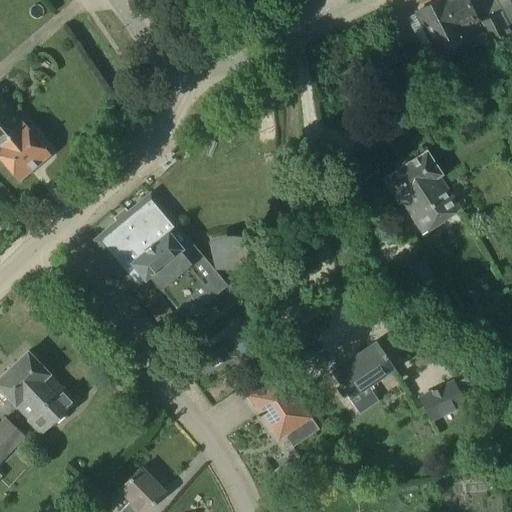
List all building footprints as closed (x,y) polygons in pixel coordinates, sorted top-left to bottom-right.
[(416,13),(436,53),(438,56),(463,43),(463,44),(466,43),(472,40),(468,32),(479,27),(476,22),(477,22),(465,0),(437,0),(415,12),(416,13)] [(509,2),(508,0),(495,0),(511,32),(511,5),(510,2),(509,2)] [(483,43),(491,58),(511,47),(511,36),(499,12),(480,22),(489,40),(483,43)] [(0,141),(21,123),(20,121),(0,98),(0,141)] [(21,123),(0,141),(0,160),(18,181),(49,155),(21,123)] [(459,208),(438,176),(441,175),(425,151),(382,179),(398,203),(400,202),(421,233),(459,208)] [(117,221),(94,240),(122,273),(134,288),(148,277),(152,282),(168,300),(185,320),(226,286),(227,285),(214,270),(172,220),(150,193),(127,212),(127,211),(116,220),(117,221)] [(212,239),(206,241),(214,270),(244,269),(250,240),(247,239),(236,236),(230,235),(221,236),(212,239)] [(422,257),(394,276),(414,306),(442,287),(422,257)] [(148,304),(157,318),(168,311),(158,297),(148,304)] [(227,335),(246,363),(263,352),(244,323),(227,335)] [(393,368),(375,342),(330,372),(348,399),(393,368)] [(0,390),(15,406),(16,406),(28,419),(26,420),(41,435),(75,402),(62,388),(60,389),(50,378),(50,377),(26,352),(0,377),(0,390)] [(280,372),(243,398),(274,443),(284,436),(292,447),(318,429),(310,417),(280,372)] [(453,384),(452,382),(419,398),(430,420),(462,404),(465,410),(479,403),(467,377),(453,384)] [(0,451),(6,457),(25,436),(4,417),(0,420),(0,451)] [(118,489),(130,501),(118,511),(143,511),(163,492),(139,468),(118,489)]
